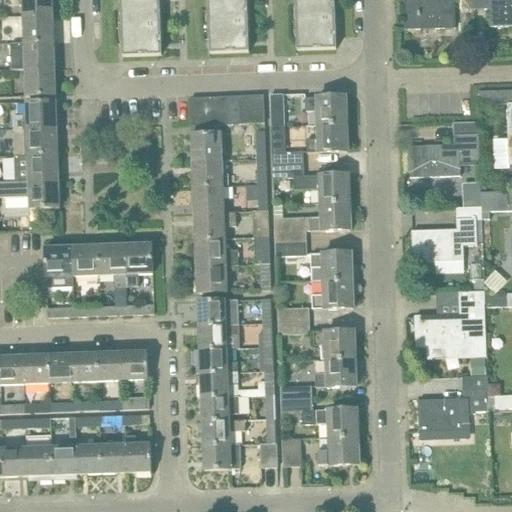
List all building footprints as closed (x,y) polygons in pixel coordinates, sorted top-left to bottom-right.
[(53,18),(52,0),(22,0),(24,18),(24,19),(53,18)] [(120,0),(121,15),(128,14),(129,43),(122,43),(123,57),(162,56),(159,0),(120,0)] [(208,0),(209,12),(214,11),(215,40),(210,40),(210,54),(249,53),(247,0),(208,0)] [(337,50),(334,0),(295,0),(296,8),(301,8),(302,37),(297,37),(298,51),(337,50)] [(455,29),(455,9),(454,0),(406,0),(404,0),(405,31),(455,29)] [(511,0),(472,0),(473,11),(491,10),(491,28),(511,27),(511,0)] [(10,46),(25,46),(24,19),(24,18),(8,18),(9,46),(10,46)] [(54,45),(53,18),(24,19),(25,46),(54,45)] [(54,45),(25,46),(10,46),(11,72),(25,72),(54,71),(54,45)] [(55,98),(54,71),(25,72),(26,99),(55,98)] [(511,104),(511,91),(478,93),(478,106),(511,104)] [(264,96),(250,97),(251,125),(265,124),(264,96)] [(270,96),(271,116),(272,128),(285,128),(284,96),(270,96)] [(250,97),(238,98),(239,126),(251,125),(250,97)] [(227,126),(226,98),(214,99),(215,127),(227,126)] [(238,98),(226,98),(227,126),(239,126),(238,98)] [(318,127),(347,126),(346,98),(307,99),(307,113),(318,113),(318,127)] [(202,127),(202,99),(190,100),(192,128),(202,127)] [(214,99),(202,99),(202,127),(215,127),(214,99)] [(27,104),(27,118),(13,118),(13,132),(57,131),(56,103),(27,104)] [(511,110),(507,110),(508,141),(494,142),(495,169),(509,169),(509,165),(511,165),(511,110)] [(410,179),(430,178),(460,177),(460,167),(480,166),(479,124),(454,124),(454,146),(409,148),(410,179)] [(257,160),(266,160),(265,126),(256,126),(257,160)] [(347,126),(318,127),(319,141),(308,141),(308,154),(319,153),(320,155),(348,154),(347,126)] [(57,131),(13,132),(14,159),(14,158),(58,157),(57,131)] [(193,162),(223,161),(222,135),(192,136),(193,162)] [(14,158),(15,184),(29,183),(59,182),(58,157),(14,158)] [(273,167),(305,166),(304,157),(273,158),(273,167)] [(266,160),(257,160),(258,186),(267,186),(266,160)] [(224,176),(223,161),(193,162),(194,189),(224,188),(229,187),(229,175),(224,176)] [(305,179),(305,166),(273,167),(274,180),(294,179),(294,192),(321,191),(321,205),(350,204),(349,176),(320,177),(320,178),(305,179)] [(59,182),(29,183),(30,210),(60,209),(59,182)] [(268,213),(267,186),(258,186),(259,213),(268,213)] [(225,215),(224,188),(194,189),(195,216),(225,215)] [(511,193),(482,194),(483,213),(511,212),(511,193)] [(350,204),(321,205),(322,219),(310,220),(311,232),(322,232),(322,233),(351,232),(350,204)] [(39,222),(38,210),(30,210),(31,223),(39,222)] [(268,213),(259,213),(252,214),(253,239),(269,239),(268,213)] [(237,214),(225,215),(195,216),(196,241),(226,240),(226,228),(237,228),(237,214)] [(276,246),(307,245),(306,219),(275,221),(276,246)] [(463,231),(432,232),(412,233),(413,264),(464,262),(463,231)] [(270,265),(269,239),(253,239),(254,266),(261,265),(270,265)] [(226,240),(196,241),(197,268),(227,267),(239,266),(239,253),(227,253),(226,240)] [(307,257),(307,245),(276,246),(276,258),(307,257)] [(125,247),(127,289),(139,288),(138,276),(153,275),(152,246),(125,247)] [(127,289),(125,247),(99,248),(100,277),(115,277),(115,289),(127,289)] [(100,277),(99,248),(73,249),(74,278),(100,277)] [(74,278),(73,249),(46,250),(47,279),(74,278)] [(324,283),(353,282),(352,254),(323,255),(323,256),(312,257),(313,270),(324,269),(324,283)] [(271,292),(270,265),(261,265),(262,292),(271,292)] [(227,267),(197,268),(198,295),(228,294),(227,267)] [(353,282),(324,283),(325,298),(313,298),(314,311),(325,310),(325,311),(354,310),(353,282)] [(484,293),(479,293),(469,293),(459,294),(460,316),(415,318),(416,349),(448,347),(448,360),(487,359),(485,293),(484,293)] [(511,309),(511,296),(486,298),(486,310),(511,309)] [(263,325),(272,325),(271,301),(262,302),(263,325)] [(239,314),(227,314),(226,302),(198,303),(199,327),(239,326),(239,314)] [(154,306),(128,307),(128,317),(155,316),(154,306)] [(128,307),(102,308),(102,318),(128,317),(128,307)] [(102,308),(75,309),(76,319),(102,318),(102,308)] [(76,319),(75,309),(48,310),(48,320),(76,319)] [(279,325),(309,323),(309,311),(278,312),(279,325)] [(310,337),(309,323),(279,325),(279,338),(310,337)] [(273,349),(272,325),(263,325),(264,349),(273,349)] [(239,326),(199,327),(200,351),(228,350),(228,338),(240,338),(239,326)] [(327,361),(355,360),(354,332),(326,333),(326,335),(315,335),(315,349),(327,348),(327,361)] [(273,349),(264,349),(265,374),(274,373),(273,349)] [(228,362),(228,350),(200,351),(201,376),(229,374),(239,374),(239,362),(228,362)] [(123,382),(122,354),(98,355),(99,383),(123,382)] [(122,354),(123,382),(149,381),(148,354),(122,354)] [(99,383),(98,355),(73,356),(74,384),(99,383)] [(73,356),(49,357),(50,385),(74,384),(73,356)] [(49,357),(24,358),(25,385),(50,385),(49,357)] [(25,385),(24,358),(0,358),(0,372),(1,386),(25,385)] [(355,360),(327,361),(327,376),(316,376),(317,389),(328,389),(356,388),(355,360)] [(485,362),(473,363),(473,377),(486,377),(485,362)] [(274,373),(265,374),(266,397),(275,397),(274,373)] [(229,374),(201,376),(202,399),(229,399),(229,386),(240,386),(239,374),(229,374)] [(488,387),(487,378),(462,379),(463,401),(418,402),(420,440),(432,440),(432,433),(469,431),(469,415),(475,415),(475,413),(489,412),(488,398),(488,392),(488,387)] [(281,403),(309,401),(309,387),(281,388),(281,403)] [(494,387),(488,387),(488,392),(488,398),(500,397),(499,392),(494,387)] [(275,397),(266,397),(267,421),(276,421),(275,397)] [(241,398),(229,399),(202,399),(203,424),(230,423),(230,416),(242,415),(241,398)] [(149,401),(124,402),(125,412),(150,411),(149,401)] [(309,401),(281,403),(282,415),(303,414),(304,427),(329,426),(330,440),(358,438),(357,411),(328,412),(328,414),(310,414),(309,401)] [(124,402),(100,403),(100,413),(125,412),(124,402)] [(100,413),(100,403),(75,404),(75,413),(100,413)] [(75,404),(51,405),(51,414),(75,413),(75,404)] [(51,414),(51,405),(26,406),(26,415),(51,414)] [(26,415),(26,406),(1,406),(2,416),(26,415)] [(150,417),(125,418),(125,427),(150,426),(150,417)] [(125,418),(100,419),(100,428),(125,427),(125,418)] [(76,419),(51,420),(51,430),(76,429),(76,419)] [(100,428),(100,419),(76,419),(76,429),(100,428)] [(51,420),(26,421),(27,431),(51,430),(51,420)] [(26,421),(2,422),(2,432),(27,431),(26,421)] [(276,421),(267,421),(268,445),(277,445),(276,421)] [(243,422),(230,423),(203,424),(203,448),(231,447),(231,435),(243,434),(243,422)] [(125,438),(125,447),(126,474),(152,474),(151,446),(136,446),(136,437),(125,438)] [(358,438),(330,440),(330,454),(318,454),(318,468),(359,466),(358,438)] [(283,441),(284,469),(302,468),(301,440),(283,441)] [(278,469),(277,445),(268,445),(269,470),(278,469)] [(102,475),(101,447),(77,448),(78,476),(102,475)] [(126,474),(125,447),(101,447),(102,475),(126,474)] [(240,447),(231,447),(203,448),(204,472),(241,471),(240,447)] [(78,476),(77,448),(52,449),(54,477),(78,476)] [(54,477),(52,449),(27,450),(28,478),(54,477)] [(27,450),(3,451),(4,478),(28,478),(27,450)]
